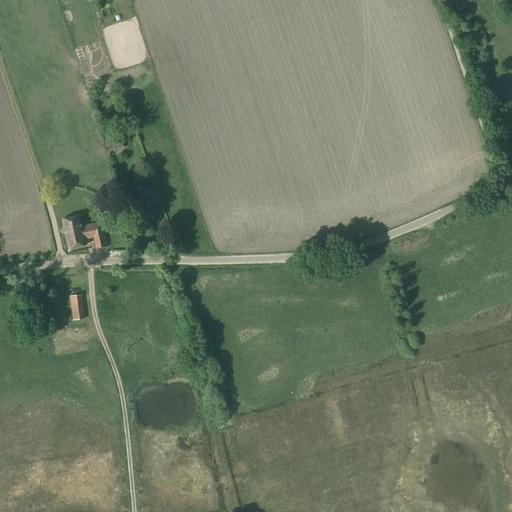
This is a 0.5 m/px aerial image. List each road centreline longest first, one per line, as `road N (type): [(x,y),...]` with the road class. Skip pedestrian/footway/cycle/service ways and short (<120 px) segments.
road 1 (unclassified): [(0,267),(323,253),(433,216),(511,178)]
road 2 (track): [(132,511),(124,410),(96,326),(90,262)]
road 3 (unknown): [(0,51),(40,182)]
